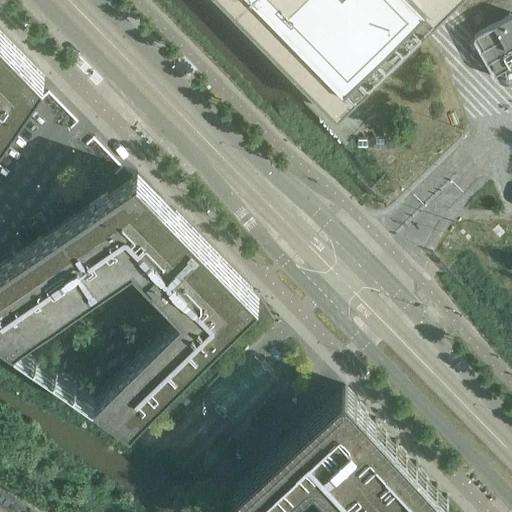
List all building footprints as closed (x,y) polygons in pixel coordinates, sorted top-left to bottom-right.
[(225,0),(337,114),(351,99),(357,94),(354,91),(417,29),(424,22),(432,14),(436,17),(452,1),(453,0),(225,0)] [(511,14),(477,34),(476,34),(475,35),(475,36),(475,37),(475,38),(475,39),(482,50),(488,62),(491,60),(498,72),(511,64),(511,14)] [(0,140),(35,90),(45,76),(0,30),(0,140)] [(84,209),(132,258),(126,262),(127,263),(133,259),(182,309),(94,395),(131,420),(131,421),(133,419),(258,297),(259,296),(155,188),(138,171),(123,181),(83,208),(78,212),(79,212),(81,211),(82,210),(84,209)] [(18,253),(12,257),(52,315),(94,286),(99,282),(118,270),(123,266),(127,263),(126,262),(132,258),(84,209),(82,210),(79,212),(78,212),(60,224),(55,228),(23,249),(18,253)] [(0,329),(15,340),(52,315),(12,257),(9,259),(0,265),(0,329)] [(432,511),(443,502),(447,498),(449,497),(447,494),(445,496),(441,492),(437,487),(439,486),(437,483),(435,485),(432,482),(430,480),(416,465),(418,464),(416,461),(414,463),(412,460),(409,457),(396,443),(398,442),(396,439),(394,441),(391,438),(389,435),(376,421),(378,420),(376,417),(374,419),(371,416),(368,413),(355,399),(357,398),(345,385),(342,388),(341,386),(230,489),(235,495),(251,511),(275,511),(314,477),(345,511),(432,511)] [(376,417),(357,398),(355,399),(368,413),(371,416),(374,419),(376,417)] [(396,439),(378,420),(376,421),(389,435),(391,438),(394,441),(396,439)] [(416,461),(398,442),(396,443),(409,457),(412,460),(414,463),(416,461)] [(437,483),(418,464),(416,465),(430,480),(432,482),(435,485),(437,483)] [(447,494),(439,486),(437,487),(441,492),(445,496),(447,494)]
